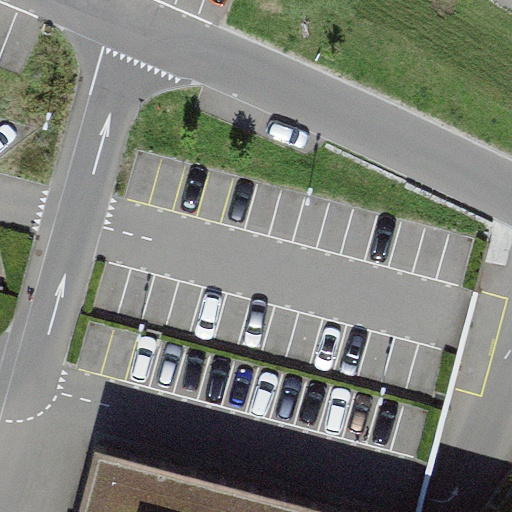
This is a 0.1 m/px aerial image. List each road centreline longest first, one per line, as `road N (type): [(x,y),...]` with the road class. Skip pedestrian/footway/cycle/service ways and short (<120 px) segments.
road 1 (unclassified): [(131,28),(353,117),(511,192)]
road 2 (unknown): [(353,117),(390,181),(406,236),(384,360),(335,443)]
